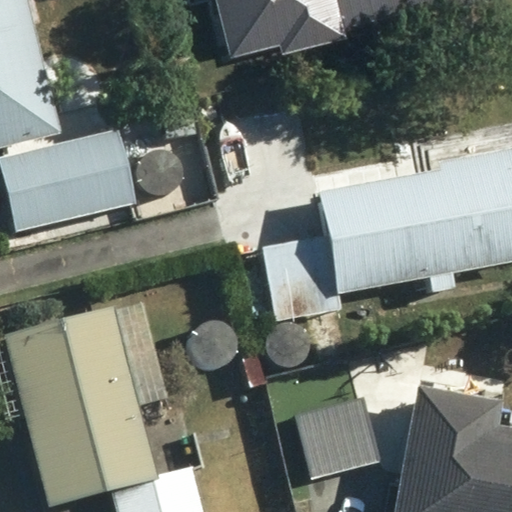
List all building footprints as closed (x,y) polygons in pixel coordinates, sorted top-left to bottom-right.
[(0,0),(0,156),(54,143),(18,0),(0,0)] [(217,0),(232,56),(281,44),(284,54),(490,0),(217,0)] [(192,127),(160,136),(172,177),(204,169),(192,127)] [(110,135),(0,161),(0,200),(10,242),(129,212),(110,135)] [(449,296),(446,280),(511,267),(511,175),(509,159),(433,173),(434,179),(315,201),(323,243),(256,255),(270,326),(305,320),(310,344),(338,339),(331,301),(423,284),(426,301),(449,296)] [(132,413),(160,405),(135,310),(0,344),(0,356),(40,511),(58,511),(106,499),(109,511),(195,511),(185,472),(150,482),(132,413)] [(511,511),(511,438),(489,434),(494,411),(409,395),(387,511),(511,511)] [(357,397),(291,414),(310,486),(375,469),(357,397)]
